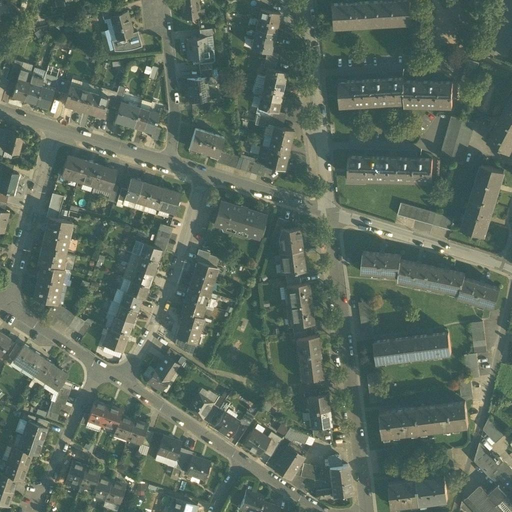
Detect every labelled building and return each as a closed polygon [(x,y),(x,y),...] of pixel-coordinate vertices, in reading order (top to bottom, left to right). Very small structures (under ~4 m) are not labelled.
[(180,0),(183,18),(200,16),(199,9),(197,0),(180,0)] [(266,2),(258,0),(256,7),(260,8),(264,9),(268,10),(270,3),(266,2)] [(384,1),(370,2),(372,25),(381,24),(381,21),(391,21),(391,24),(400,23),(400,20),(411,20),(411,22),(412,22),(411,6),(410,6),(410,0),(397,0),(396,0),(396,1),(384,1)] [(363,25),(372,25),(370,2),(357,2),(357,3),(344,4),(344,3),(331,4),(331,11),(332,27),(333,27),(333,24),(343,23),(343,26),(353,26),(353,23),(362,22),(363,25)] [(505,14),(507,8),(496,4),(494,11),(505,14)] [(101,10),(103,19),(105,18),(109,17),(121,13),(119,6),(101,10)] [(260,8),(258,18),(277,23),(279,13),(268,10),(264,9),(260,8)] [(504,20),(505,14),(494,11),(492,17),(504,20)] [(109,17),(112,28),(115,39),(133,34),(133,32),(127,12),(121,13),(109,17)] [(502,26),(504,20),(492,17),(490,23),(502,26)] [(258,18),(255,28),(274,33),(277,23),(258,18)] [(500,33),(502,26),(490,23),(489,29),(500,33)] [(24,31),(15,28),(13,35),(22,38),(25,31),(24,31)] [(138,31),(133,32),(133,34),(115,39),(112,28),(108,29),(111,38),(103,40),(106,51),(113,48),(114,50),(120,51),(126,50),(132,49),(137,48),(142,46),(138,31)] [(199,30),(200,37),(205,37),(212,36),(211,28),(199,30)] [(255,28),(253,38),(272,42),(274,33),(255,28)] [(40,29),(34,33),(38,39),(44,35),(40,29)] [(100,31),(103,40),(111,38),(108,29),(100,31)] [(498,39),(500,33),(489,29),(487,36),(498,39)] [(211,48),(213,50),(212,36),(205,37),(206,48),(211,48)] [(496,45),(498,39),(487,36),(485,42),(496,45)] [(187,60),(192,59),(207,57),(206,48),(205,37),(200,37),(187,39),(188,50),(186,50),(187,60)] [(270,53),(272,42),(253,38),(251,48),(267,52),(270,53)] [(495,52),(496,45),(485,42),(483,48),(495,52)] [(211,48),(206,48),(207,57),(192,59),(193,64),(199,63),(199,64),(211,62),(212,62),(214,60),(213,50),(211,48)] [(493,58),(495,52),(483,48),(481,55),(493,58)] [(267,52),(265,59),(279,62),(280,55),(270,53),(267,52)] [(20,68),(21,68),(23,62),(15,59),(12,69),(19,71),(20,68)] [(277,70),(279,62),(265,59),(263,67),(267,67),(277,70)] [(468,59),(462,78),(474,81),(479,62),(468,59)] [(32,65),(23,62),(21,68),(28,71),(30,71),(32,65)] [(149,74),(152,67),(146,65),(143,73),(149,74)] [(0,75),(0,77),(5,79),(9,68),(3,66),(0,75)] [(149,77),(154,79),(158,67),(152,66),(152,67),(149,74),(149,77)] [(43,78),(45,74),(46,70),(34,67),(32,74),(43,78)] [(267,67),(265,78),(283,82),(286,72),(277,70),(267,67)] [(25,80),(28,71),(21,68),(20,68),(19,71),(20,71),(18,78),(25,80)] [(212,77),(211,68),(199,70),(200,78),(206,77),(212,77)] [(8,80),(16,83),(17,78),(18,78),(20,71),(19,71),(12,69),(8,80)] [(32,74),(29,81),(41,85),(43,78),(32,74)] [(43,78),(41,85),(53,89),(56,77),(45,74),(43,78)] [(262,87),(265,78),(256,76),(254,85),(262,87)] [(53,89),(61,91),(65,80),(56,77),(53,89)] [(189,100),(189,101),(211,99),(209,89),(208,89),(207,83),(206,77),(200,78),(186,79),(186,80),(188,80),(190,100),(189,100)] [(29,81),(25,80),(18,78),(17,78),(16,83),(12,96),(24,100),(29,81)] [(71,82),(70,85),(79,88),(81,81),(72,78),(71,82)] [(265,78),(262,87),(281,92),(283,82),(265,78)] [(340,105),(405,102),(405,101),(404,81),(403,78),(339,81),(340,105)] [(472,86),(474,81),(462,78),(461,83),(472,86)] [(71,82),(65,80),(61,91),(67,93),(69,85),(70,85),(71,82)] [(36,103),(41,85),(29,81),(24,100),(36,103)] [(89,91),(91,84),(81,81),(79,88),(89,91)] [(234,91),(242,93),(244,83),(236,81),(234,91)] [(452,82),(404,81),(405,101),(405,102),(405,105),(452,106),(452,82)] [(213,83),(207,83),(208,89),(209,89),(211,99),(216,98),(214,83),(213,83)] [(98,94),(101,87),(91,84),(89,91),(98,94)] [(53,89),(41,85),(36,103),(48,107),(53,89)] [(73,107),(79,88),(70,85),(69,85),(67,93),(63,104),(73,107)] [(115,95),(112,107),(118,109),(120,101),(124,87),(118,85),(116,92),(115,95)] [(101,87),(98,94),(108,97),(109,94),(111,90),(101,87)] [(262,87),(260,97),(279,102),(281,92),(262,87)] [(73,107),(83,110),(89,91),(79,88),(73,107)] [(83,110),(92,113),(98,94),(89,91),(83,110)] [(106,105),(108,97),(98,94),(92,113),(102,116),(106,105)] [(106,105),(112,107),(115,95),(109,94),(108,97),(106,105)] [(511,94),(503,112),(511,116),(511,94)] [(139,107),(142,99),(130,95),(127,103),(139,107)] [(277,112),(279,102),(260,97),(259,99),(253,98),(251,106),(257,107),(263,108),(272,110),(277,112)] [(139,107),(149,110),(151,102),(142,99),(139,107)] [(114,120),(133,126),(139,107),(127,103),(120,101),(118,109),(114,120)] [(149,110),(139,107),(133,126),(134,126),(143,129),(149,110)] [(262,116),(270,118),(272,110),(263,108),(257,107),(255,114),(256,115),(262,116)] [(159,113),(149,110),(143,129),(153,132),(155,124),(159,113)] [(277,112),(272,110),(270,118),(283,121),(285,114),(277,112)] [(511,116),(503,112),(488,141),(509,152),(511,145),(511,116)] [(282,127),(283,121),(270,118),(262,116),(256,115),(255,121),(268,124),(273,126),(274,125),(282,127)] [(451,115),(448,126),(460,129),(463,119),(451,115)] [(474,122),(463,119),(460,129),(451,160),(462,163),(468,146),(474,122)] [(151,138),(157,140),(161,126),(155,124),(153,132),(151,138)] [(268,124),(265,136),(271,137),(273,126),(268,124)] [(273,126),(271,137),(290,142),(293,129),(282,127),(274,125),(273,126)] [(451,160),(460,129),(448,126),(440,157),(451,160)] [(206,153),(218,156),(219,151),(224,137),(195,128),(189,147),(200,151),(200,154),(205,156),(206,153)] [(10,130),(4,129),(1,141),(6,142),(9,133),(10,130)] [(4,150),(18,154),(22,137),(9,133),(6,142),(5,149),(4,150)] [(271,137),(268,147),(287,151),(290,142),(271,137)] [(260,154),(262,147),(262,146),(251,144),(249,151),(260,154)] [(283,169),(287,151),(268,147),(268,149),(262,147),(260,154),(258,160),(265,163),(264,165),(283,169)] [(216,162),(235,168),(239,156),(219,151),(218,156),(216,162)] [(61,175),(78,180),(84,160),(67,155),(61,175)] [(390,177),(397,177),(398,158),(348,156),(348,178),(367,179),(367,176),(376,176),(376,179),(390,179),(390,177)] [(239,169),(245,171),(249,159),(243,158),(239,169)] [(432,159),(398,158),(397,177),(397,180),(406,180),(406,177),(413,178),(413,180),(424,181),(424,178),(431,178),(431,181),(432,181),(432,159)] [(245,171),(251,173),(255,161),(249,159),(245,171)] [(100,165),(84,160),(78,180),(94,185),(100,165)] [(0,169),(3,170),(11,172),(13,165),(2,161),(0,167),(0,169)] [(261,163),(255,161),(251,173),(257,175),(260,164),(261,163)] [(481,163),(471,196),(494,203),(504,170),(481,163)] [(266,165),(260,164),(257,175),(263,177),(266,165)] [(117,170),(100,165),(94,185),(110,190),(112,185),(117,170)] [(8,192),(13,193),(19,174),(11,172),(3,170),(1,178),(0,177),(0,190),(8,192)] [(124,197),(136,201),(142,181),(130,177),(126,190),(124,197)] [(152,184),(142,181),(136,201),(145,204),(152,184)] [(163,187),(152,184),(145,204),(156,207),(163,187)] [(108,197),(114,198),(118,187),(112,185),(110,190),(108,197)] [(180,193),(163,187),(156,207),(167,211),(174,213),(180,193)] [(117,199),(123,201),(124,197),(126,190),(120,188),(117,199)] [(52,193),(50,198),(62,202),(63,196),(52,193)] [(484,235),(494,203),(471,196),(461,228),(484,235)] [(50,198),(49,204),(60,207),(62,202),(50,198)] [(248,234),(258,237),(265,214),(221,200),(214,223),(248,234)] [(399,215),(415,219),(418,207),(402,203),(399,215)] [(49,204),(47,210),(59,213),(60,207),(49,204)] [(415,219),(433,224),(436,212),(418,207),(415,219)] [(0,231),(3,233),(8,212),(2,210),(0,209),(0,231)] [(58,218),(59,213),(47,210),(45,216),(48,217),(48,216),(58,218)] [(454,217),(436,212),(433,224),(451,229),(454,217)] [(48,217),(45,232),(66,237),(70,221),(58,218),(48,216),(48,217)] [(279,233),(281,227),(284,219),(278,218),(274,231),(279,233)] [(160,223),(158,229),(170,233),(172,227),(160,223)] [(279,246),(280,252),(302,249),(299,227),(288,229),(286,228),(281,227),(279,233),(278,237),(281,238),(282,246),(279,246)] [(169,238),(170,233),(158,229),(156,235),(169,238)] [(68,238),(66,237),(45,232),(41,247),(65,253),(68,238)] [(167,244),(169,238),(156,235),(155,240),(167,244)] [(165,250),(167,244),(155,240),(153,246),(161,249),(165,250)] [(141,255),(141,256),(157,261),(161,249),(153,246),(145,243),(141,255)] [(61,268),(65,253),(41,247),(38,262),(41,263),(61,268)] [(198,249),(196,254),(208,258),(210,252),(198,249)] [(304,270),(302,249),(280,252),(281,263),(282,263),(283,272),(282,272),(282,273),(285,273),(298,271),(304,270)] [(361,271),(399,274),(400,259),(401,254),(363,251),(361,271)] [(128,265),(137,268),(141,256),(141,255),(132,252),(128,265)] [(206,263),(208,258),(196,254),(194,260),(197,261),(198,261),(206,263)] [(153,274),(157,261),(141,256),(137,268),(153,274)] [(465,273),(400,259),(399,274),(399,279),(459,292),(464,277),(465,273)] [(197,261),(194,273),(212,279),(216,266),(206,263),(198,261),(197,261)] [(64,268),(61,268),(41,263),(37,278),(59,283),(61,284),(64,268)] [(123,277),(132,280),(137,268),(128,265),(123,277)] [(153,274),(137,268),(132,280),(148,286),(153,274)] [(194,273),(190,286),(208,292),(212,279),(194,273)] [(300,283),(299,277),(286,278),(287,285),(300,283)] [(500,287),(464,277),(459,292),(458,296),(494,307),(500,287)] [(54,301),(59,283),(37,278),(33,298),(53,302),(54,302),(54,301)] [(144,298),(148,286),(132,280),(128,292),(141,297),(144,298)] [(286,285),(289,305),(310,302),(308,282),(300,283),(287,285),(286,285)] [(190,286),(186,298),(204,304),(207,297),(208,292),(190,286)] [(137,309),(141,297),(128,292),(125,291),(121,304),(137,309)] [(182,311),(184,312),(184,311),(200,316),(204,304),(186,298),(182,311)] [(48,311),(53,315),(60,305),(61,303),(56,302),(54,301),(54,302),(53,302),(48,311)] [(313,323),(310,302),(289,305),(291,326),(292,326),(305,324),(313,323)] [(132,321),(137,309),(121,304),(116,316),(132,321)] [(53,315),(58,318),(65,308),(60,305),(53,315)] [(58,318),(63,322),(70,311),(65,308),(58,318)] [(63,322),(68,325),(75,315),(70,311),(63,322)] [(184,312),(180,324),(199,330),(203,317),(200,316),(184,311),(184,312)] [(110,327),(112,328),(116,316),(107,312),(105,317),(107,318),(105,325),(110,327)] [(68,325),(73,328),(80,318),(75,315),(68,325)] [(116,316),(112,328),(128,334),(132,321),(116,316)] [(73,328),(78,331),(85,321),(80,318),(73,328)] [(90,324),(85,321),(78,331),(83,335),(90,324)] [(195,342),(199,330),(180,324),(176,336),(177,336),(195,342)] [(292,326),(293,332),(306,330),(305,324),(292,326)] [(101,343),(122,350),(128,334),(112,328),(110,327),(108,333),(105,332),(101,343)] [(0,352),(10,338),(0,331),(0,352)] [(449,331),(411,336),(414,357),(451,352),(449,331)] [(297,338),(302,379),(322,377),(317,335),(307,336),(297,338)] [(174,344),(191,355),(195,342),(177,336),(174,344)] [(376,361),(414,357),(411,336),(374,341),(376,361)] [(8,355),(13,358),(21,346),(16,343),(8,355)] [(12,359),(24,367),(34,351),(23,344),(21,346),(13,358),(12,359)] [(45,359),(34,351),(24,367),(35,374),(45,359)] [(465,354),(468,378),(471,377),(480,376),(478,353),(474,353),(465,354)] [(161,360),(156,368),(164,374),(169,366),(173,369),(177,362),(165,354),(161,361),(161,360)] [(56,366),(45,359),(35,374),(46,381),(56,366)] [(147,381),(147,380),(155,369),(149,365),(144,374),(147,381)] [(68,373),(56,366),(46,381),(57,389),(60,385),(68,373)] [(155,368),(155,369),(147,380),(154,385),(155,384),(162,389),(170,377),(164,374),(156,368),(155,368)] [(367,373),(371,403),(382,401),(382,396),(379,372),(367,373)] [(473,395),(471,377),(468,378),(459,379),(460,387),(461,397),(473,395)] [(60,385),(58,391),(68,394),(70,389),(60,385)] [(66,400),(68,394),(58,391),(56,396),(66,400)] [(188,408),(202,418),(213,402),(198,392),(188,408)] [(330,425),(328,409),(326,394),(308,396),(309,405),(310,412),(312,427),(330,425)] [(213,404),(219,408),(225,399),(219,395),(213,404)] [(64,405),(66,400),(56,396),(54,401),(62,404),(64,405)] [(230,402),(225,399),(219,408),(224,411),(230,402)] [(60,409),(62,404),(54,401),(51,400),(49,406),(60,409)] [(87,419),(88,419),(101,424),(108,405),(94,400),(89,414),(87,419)] [(465,401),(416,407),(420,431),(468,425),(465,401)] [(122,410),(108,405),(101,424),(115,429),(120,414),(122,410)] [(58,415),(60,409),(49,406),(47,411),(58,415)] [(383,436),(420,431),(416,407),(380,411),(383,436)] [(56,420),(58,415),(47,411),(46,417),(56,420)] [(214,426),(229,436),(239,421),(224,411),(214,426)] [(86,424),(88,419),(87,419),(89,414),(84,412),(82,416),(80,422),(86,424)] [(241,423),(247,427),(254,416),(248,412),(241,423)] [(134,419),(120,414),(115,429),(113,433),(127,438),(134,419)] [(483,428),(496,441),(505,433),(489,417),(483,428)] [(36,424),(47,427),(49,422),(38,418),(36,424)] [(99,429),(101,424),(88,419),(86,424),(86,426),(98,430),(99,429)] [(147,424),(134,419),(127,438),(141,443),(145,429),(147,424)] [(27,421),(23,434),(42,441),(47,427),(36,424),(27,421)] [(277,425),(275,430),(283,433),(285,428),(277,425)] [(313,436),(332,445),(330,425),(312,427),(313,436)] [(293,438),(304,443),(308,434),(293,428),(290,427),(289,426),(284,436),(292,440),(293,438)] [(242,444),(259,455),(262,450),(265,446),(270,439),(267,437),(253,428),(242,444)] [(141,443),(148,446),(153,432),(145,429),(141,443)] [(265,446),(273,452),(282,438),(271,431),(267,437),(270,439),(265,446)] [(37,455),(42,441),(23,434),(18,448),(32,453),(37,455)] [(157,452),(175,459),(179,447),(181,441),(162,435),(157,452)] [(511,495),(511,468),(500,456),(495,458),(479,441),(474,459),(497,484),(507,494),(510,497),(511,495)] [(27,467),(32,453),(18,448),(13,446),(8,460),(27,467)] [(270,456),(273,452),(265,446),(262,450),(270,456)] [(274,467),(290,478),(293,473),(303,456),(305,454),(299,451),(298,453),(288,446),(274,467)] [(377,449),(378,461),(390,460),(388,447),(377,449)] [(187,450),(181,448),(177,459),(175,466),(181,469),(187,450)] [(441,461),(442,467),(454,466),(452,448),(440,450),(441,461)] [(193,452),(187,450),(181,469),(186,470),(192,456),(193,452)] [(328,455),(330,466),(340,465),(338,454),(328,455)] [(192,474),(204,478),(210,462),(192,456),(186,470),(193,473),(192,474)] [(22,480),(27,467),(8,460),(3,473),(3,474),(17,478),(22,480)] [(391,472),(390,460),(378,461),(380,473),(391,472)] [(65,480),(79,485),(86,465),(72,461),(65,480)] [(302,463),(299,475),(304,476),(318,480),(321,467),(302,463)] [(329,466),(331,483),(350,481),(348,464),(340,465),(330,466),(329,466)] [(100,470),(86,465),(79,485),(93,489),(98,475),(100,470)] [(0,472),(0,487),(12,492),(17,478),(3,474),(3,473),(0,472)] [(297,486),(304,476),(299,475),(294,474),(291,478),(290,481),(297,486)] [(112,479),(98,475),(93,489),(91,494),(105,499),(112,479)] [(444,475),(416,479),(419,503),(447,499),(444,475)] [(125,484),(112,479),(105,499),(119,503),(125,484)] [(392,506),(419,503),(416,479),(389,482),(392,506)] [(315,495),(319,497),(352,493),(350,481),(331,483),(321,481),(321,487),(316,487),(315,495)] [(465,499),(477,511),(506,511),(498,503),(501,500),(507,494),(497,484),(488,493),(481,485),(465,499)] [(0,503),(7,506),(12,492),(0,487),(0,503)] [(240,508),(252,511),(258,511),(262,501),(263,501),(264,496),(246,490),(240,508)] [(501,500),(511,510),(511,499),(510,497),(507,494),(501,500)] [(194,511),(197,505),(172,497),(169,507),(175,509),(173,511),(194,511)] [(477,511),(465,499),(463,497),(460,506),(464,511),(466,509),(468,511),(477,511)] [(498,503),(506,511),(509,511),(511,510),(501,500),(498,503)] [(277,511),(280,507),(263,501),(262,501),(258,511),(277,511)]
